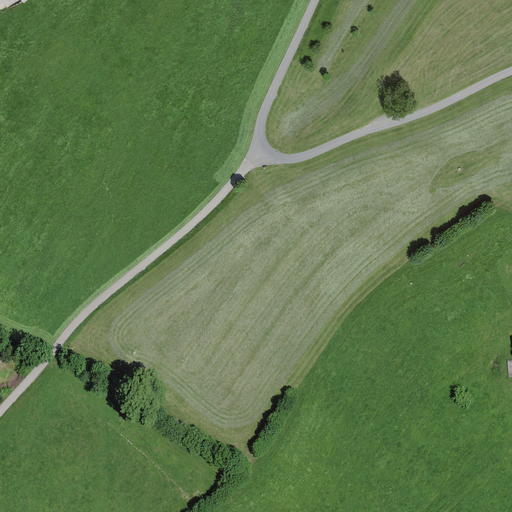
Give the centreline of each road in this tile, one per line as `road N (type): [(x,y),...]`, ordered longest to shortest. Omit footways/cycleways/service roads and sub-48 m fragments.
road 1 (unclassified): [(0,411),(73,325),(194,222),(260,151)]
road 2 (unclassified): [(511,71),(307,155),(260,151)]
road 3 (unclassified): [(315,0),(261,121)]
